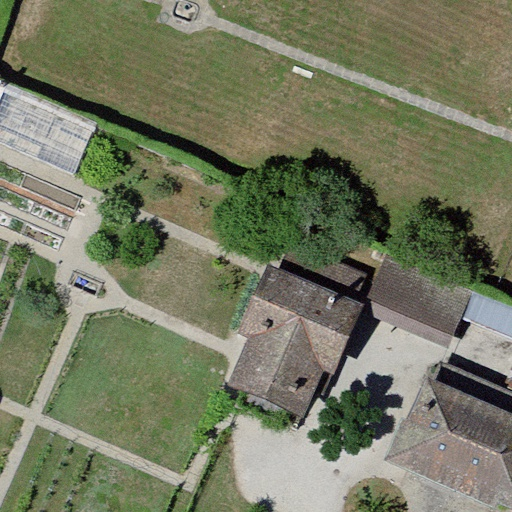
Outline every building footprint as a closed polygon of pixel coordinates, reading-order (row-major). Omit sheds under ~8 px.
[(0,81),(0,151),(77,172),(94,107),(0,81)] [(288,229),(276,264),(365,294),(377,259),(288,229)] [(222,413),(296,441),(314,392),(328,397),(354,329),(347,326),(358,297),(282,269),(271,298),(259,293),(234,360),(241,363),(222,413)] [(377,284),(360,326),(443,359),(459,317),(377,284)] [(412,403),(379,483),(448,511),(511,511),(511,416),(433,383),(423,407),(412,403)]
